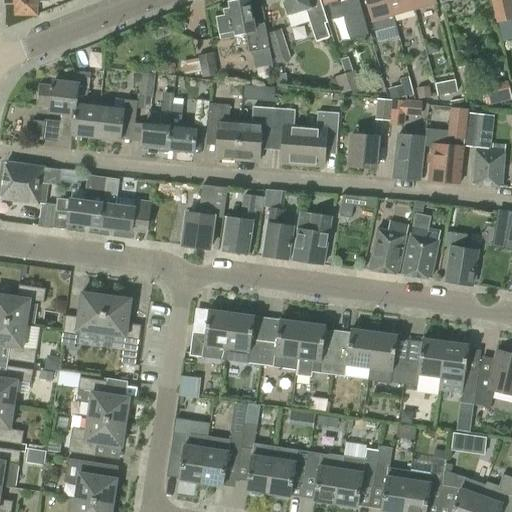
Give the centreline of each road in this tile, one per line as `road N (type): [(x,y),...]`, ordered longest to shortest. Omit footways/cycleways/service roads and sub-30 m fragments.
road 1 (residential): [(511,204),(0,150)]
road 2 (residential): [(511,315),(187,271)]
road 3 (residential): [(187,271),(152,511)]
road 4 (residential): [(187,271),(0,243)]
road 5 (residential): [(0,63),(159,0)]
